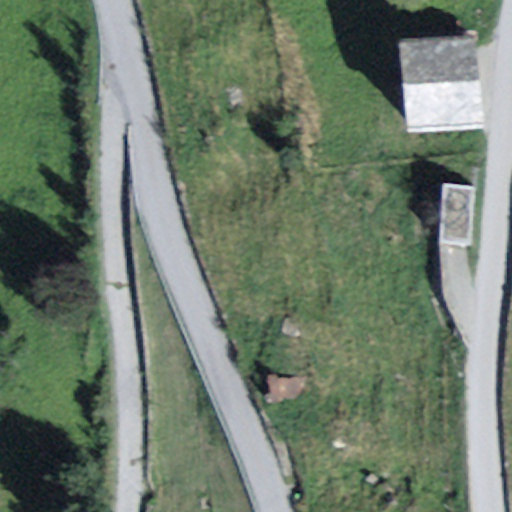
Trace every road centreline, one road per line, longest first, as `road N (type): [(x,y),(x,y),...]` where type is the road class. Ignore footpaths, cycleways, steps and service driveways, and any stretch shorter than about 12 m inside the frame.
road 1 (residential): [(110,0),(162,216),(273,511)]
road 2 (residential): [(488,511),(481,393),(511,46)]
